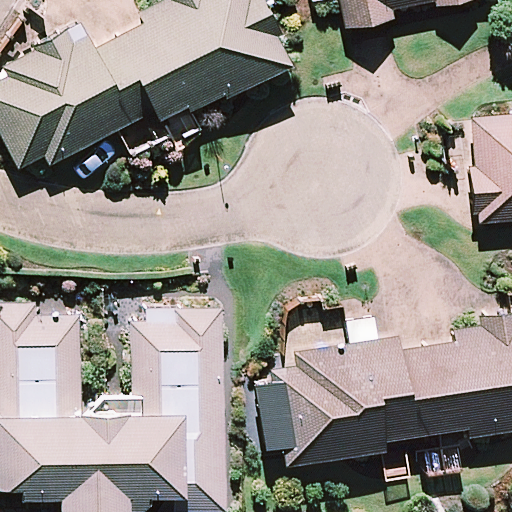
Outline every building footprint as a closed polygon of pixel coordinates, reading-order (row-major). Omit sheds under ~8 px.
[(93,47),(86,33),(72,40),(67,28),(0,60),(0,65),(4,74),(0,75),(0,134),(15,167),(43,153),(47,162),(155,109),(159,118),(188,104),(191,111),(291,62),(260,0),(169,0),(133,17),(137,25),(93,47)] [(339,0),(345,29),(394,19),(391,7),(425,0),(432,0),(434,7),(469,0),(339,0)] [(511,113),(471,115),(475,220),(511,218),(511,113)] [(79,393),(79,302),(0,302),(0,492),(59,492),(60,509),(146,509),(146,491),(169,491),(170,508),(223,508),(222,307),(176,308),(176,321),(133,322),(133,393),(79,393)] [(511,316),(479,321),(481,337),(398,347),(397,337),(287,351),(291,382),(259,386),(267,445),(282,443),(284,462),(420,445),(418,432),(467,426),(468,433),(511,427),(511,316)]
